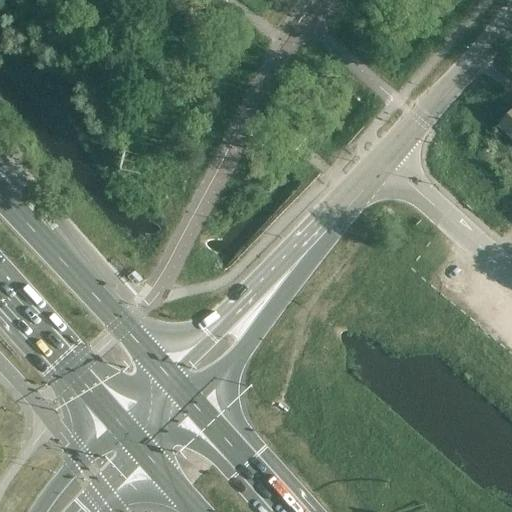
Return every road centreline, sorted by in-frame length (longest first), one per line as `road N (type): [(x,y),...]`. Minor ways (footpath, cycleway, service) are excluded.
road 1 (trunk): [(164,373),(0,196)]
road 2 (tertiary): [(381,160),(511,21)]
road 3 (tertiary): [(191,402),(244,350),(300,249)]
road 4 (tertiary): [(300,249),(164,373)]
road 5 (trunk): [(0,293),(117,422)]
road 6 (unclassified): [(511,275),(381,160)]
road 7 (trunk): [(291,511),(191,402)]
road 8 (tertiary): [(300,249),(381,160)]
